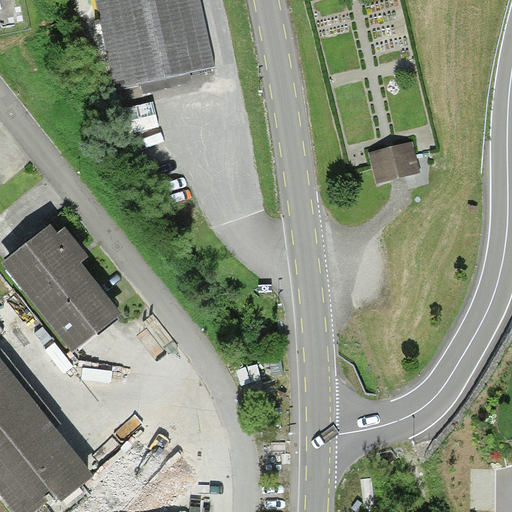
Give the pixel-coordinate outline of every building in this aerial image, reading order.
[(0,0),(0,26),(25,21),(22,7),(15,8),(12,0),(0,0)] [(95,0),(114,90),(188,74),(216,68),(201,0),(95,0)] [(387,150),(370,154),(377,184),(395,180),(421,173),(414,143),(387,150)] [(51,228),(3,266),(73,355),(121,318),(81,266),(88,260),(66,231),(58,237),(51,228)] [(0,358),(0,496),(12,511),(41,511),(47,508),(49,506),(41,496),(48,490),(61,506),(96,479),(0,358)]
